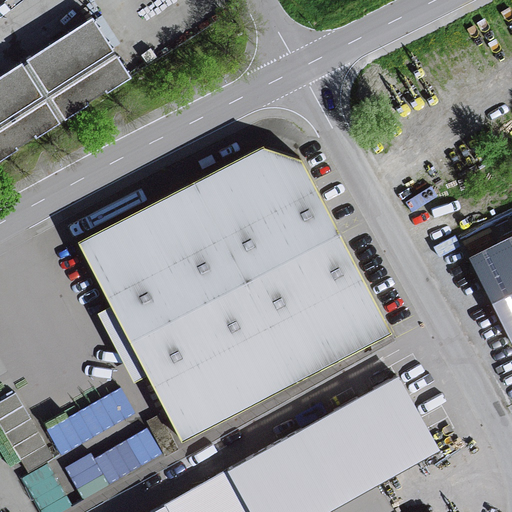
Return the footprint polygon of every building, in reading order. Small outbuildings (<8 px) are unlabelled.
[(0,166),(131,82),(90,18),(0,74),(0,166)] [(252,148),(69,244),(175,444),(385,334),(291,159),(252,148)] [(511,207),(465,236),(472,248),(511,223),(511,207)] [(511,240),(476,259),(511,332),(511,240)] [(323,511),(433,451),(393,379),(152,511),(323,511)] [(48,424),(62,450),(136,408),(121,382),(48,424)] [(19,387),(0,396),(0,415),(28,472),(25,473),(44,511),(76,511),(92,504),(85,490),(163,451),(148,422),(68,462),(85,495),(72,502),(49,457),(53,455),(19,387)]
